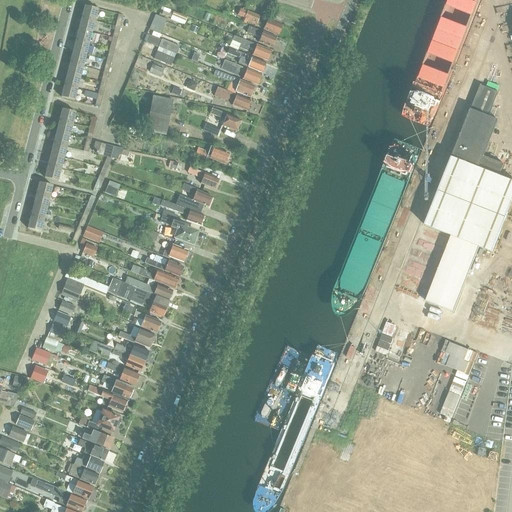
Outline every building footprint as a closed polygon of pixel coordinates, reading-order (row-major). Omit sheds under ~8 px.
[(85,6),(82,18),(95,21),(98,9),(85,6)] [(184,26),(187,18),(173,12),(171,11),(164,8),(162,15),(168,17),(171,18),(170,20),(184,26)] [(257,24),(265,26),(263,30),(277,36),(282,26),(240,9),(238,16),(244,18),(244,20),(245,20),(244,23),(246,24),(247,23),(256,27),(257,24)] [(273,20),(280,23),(283,16),(276,13),(273,20)] [(118,15),(115,26),(121,28),(124,16),(118,15)] [(154,20),(164,25),(166,22),(167,19),(156,15),(154,20)] [(82,18),(79,29),(93,32),(95,21),(82,18)] [(259,42),(272,48),(276,38),(250,26),(247,32),(261,38),(259,42)] [(79,29),(76,40),(90,43),(93,32),(79,29)] [(227,39),(231,40),(242,45),(240,48),(248,51),(249,47),(255,50),(253,55),(267,61),(271,51),(229,34),(227,39)] [(76,40),(73,51),(87,55),(90,43),(76,40)] [(159,48),(176,55),(179,48),(162,40),(159,48)] [(110,48),(107,60),(112,61),(115,50),(110,48)] [(229,48),(227,53),(240,59),(238,64),(262,73),(266,63),(260,61),(229,48)] [(73,51),(70,63),(84,66),(87,55),(73,51)] [(157,52),(154,59),(171,66),(174,59),(157,52)] [(107,60),(104,71),(109,73),(112,61),(107,60)] [(238,75),(239,72),(245,74),(243,79),(257,85),(261,75),(224,60),(221,69),(238,75)] [(70,63),(67,74),(81,78),(84,66),(70,63)] [(152,64),(149,71),(160,76),(163,69),(152,64)] [(104,71),(101,83),(106,84),(109,73),(104,71)] [(215,71),(213,76),(218,78),(224,80),(230,83),(226,91),(234,95),(235,92),(246,96),(250,98),(251,97),(253,97),(253,96),(254,93),(253,91),(255,87),(226,75),(220,73),(215,71)] [(67,74),(64,85),(78,89),(81,78),(67,74)] [(101,83),(98,94),(103,95),(106,84),(101,83)] [(78,89),(64,85),(61,97),(75,101),(78,89)] [(426,301),(454,312),(480,247),(493,253),(511,203),(511,181),(499,177),(504,165),(484,157),(498,121),(489,117),(499,93),(481,86),(471,110),(425,226),(452,236),(426,301)] [(214,96),(215,96),(228,101),(229,99),(234,101),(233,105),(247,111),(251,101),(234,95),(226,91),(218,88),(214,96)] [(103,95),(98,94),(95,105),(100,107),(103,95)] [(146,131),(165,135),(173,101),(153,97),(146,131)] [(62,109),(59,121),(73,124),(76,112),(62,109)] [(211,114),(225,120),(222,126),(237,132),(237,131),(239,130),(241,127),(239,125),(241,121),(213,109),(211,114)] [(59,121),(56,132),(70,135),(73,124),(59,121)] [(127,136),(139,138),(141,131),(129,128),(127,136)] [(56,132),(54,143),(67,146),(70,135),(56,132)] [(97,155),(100,143),(95,142),(92,151),(96,152),(96,153),(97,154),(97,155)] [(54,143),(51,154),(64,158),(67,146),(54,143)] [(97,155),(103,156),(106,144),(100,143),(97,155)] [(107,157),(109,158),(119,161),(122,149),(106,144),(103,156),(107,157)] [(196,154),(225,165),(229,155),(214,149),(211,154),(198,149),(196,154)] [(51,154),(48,166),(61,169),(64,158),(51,154)] [(107,170),(112,159),(109,158),(107,157),(102,168),(107,170)] [(171,169),(185,173),(187,166),(173,162),(171,169)] [(61,169),(48,166),(45,177),(58,181),(61,169)] [(102,181),(107,170),(102,168),(98,179),(102,181)] [(201,184),(215,190),(219,180),(190,168),(188,173),(203,179),(201,184)] [(98,179),(93,191),(98,193),(102,181),(98,179)] [(106,191),(118,196),(123,184),(111,179),(106,191)] [(39,182),(36,194),(50,197),(53,186),(39,182)] [(179,195),(176,205),(200,214),(204,206),(208,207),(212,197),(183,185),(181,190),(195,195),(192,201),(179,195)] [(36,194),(34,205),(47,208),(50,197),(36,194)] [(91,208),(96,197),(91,195),(86,207),(91,208)] [(200,214),(176,205),(162,200),(160,206),(188,216),(186,221),(200,226),(204,215),(200,214)] [(34,205),(31,216),(44,220),(47,208),(34,205)] [(86,220),(91,208),(86,207),(82,218),(86,220)] [(158,216),(161,217),(175,222),(177,216),(163,211),(163,213),(157,211),(156,214),(156,215),(158,216)] [(44,220),(31,216),(28,228),(41,231),(44,220)] [(175,222),(161,217),(159,222),(171,227),(170,228),(178,231),(175,238),(193,244),(197,233),(186,229),(187,226),(175,222)] [(82,231),(86,220),(82,218),(77,229),(82,231)] [(129,232),(133,233),(133,234),(156,242),(159,235),(131,224),(129,232)] [(87,228),(83,239),(99,245),(103,234),(87,228)] [(77,229),(72,240),(77,242),(82,231),(77,229)] [(83,253),(94,257),(97,249),(86,244),(83,253)] [(187,258),(189,254),(188,252),(188,251),(173,245),(169,253),(164,251),(162,256),(168,259),(169,257),(183,263),(185,258),(187,258)] [(145,263),(150,265),(179,277),(184,267),(168,261),(166,266),(147,258),(145,263)] [(146,272),(146,271),(141,269),(133,265),(130,272),(174,289),(179,279),(157,271),(155,276),(146,272)] [(127,277),(125,283),(168,301),(170,298),(171,297),(173,294),(172,292),(172,291),(158,285),(156,289),(127,277)] [(168,301),(125,283),(112,278),(107,292),(142,307),(143,304),(151,307),(149,312),(163,317),(170,302),(168,301)] [(61,295),(77,301),(81,290),(66,284),(61,295)] [(58,310),(71,315),(75,307),(62,302),(58,310)] [(54,321),(67,327),(70,318),(58,312),(54,321)] [(135,325),(141,327),(156,334),(161,322),(135,312),(134,317),(138,318),(135,325)] [(380,344),(391,348),(399,324),(388,320),(380,344)] [(52,325),(49,333),(47,338),(60,343),(65,331),(52,325)] [(120,338),(134,343),(135,342),(149,347),(151,342),(153,343),(155,338),(154,337),(154,336),(139,330),(133,328),(130,336),(121,333),(120,338)] [(55,352),(58,343),(46,338),(42,348),(55,352)] [(100,344),(97,350),(101,351),(100,356),(108,359),(112,349),(100,344)] [(116,344),(114,349),(145,362),(149,352),(133,346),(131,350),(116,344)] [(372,358),(382,361),(385,350),(376,347),(372,358)] [(45,366),(50,354),(37,349),(32,360),(45,366)] [(145,362),(114,349),(112,354),(127,361),(125,366),(141,372),(145,362)] [(511,390),(428,357),(366,511),(473,511),(511,415),(511,390)] [(354,358),(352,370),(362,372),(364,360),(354,358)] [(119,368),(112,365),(108,364),(106,369),(121,375),(119,380),(135,387),(139,376),(119,368)] [(35,375),(47,380),(49,374),(38,369),(35,375)] [(331,396),(339,398),(344,377),(337,375),(331,396)] [(130,398),(133,392),(131,391),(133,388),(104,376),(101,382),(110,385),(111,382),(115,384),(111,393),(128,399),(129,397),(130,398)] [(7,394),(7,393),(1,392),(2,385),(3,381),(0,379),(0,404),(10,407),(13,396),(7,394)] [(125,406),(127,401),(89,386),(87,391),(110,401),(108,407),(123,413),(123,410),(125,411),(127,407),(125,406)] [(348,414),(353,394),(343,391),(338,411),(348,414)] [(20,414),(34,420),(36,414),(22,408),(20,414)] [(78,425),(93,431),(106,436),(108,430),(113,432),(115,426),(116,426),(117,426),(118,426),(118,425),(119,424),(119,423),(120,423),(120,422),(119,420),(119,419),(118,418),(103,411),(102,412),(96,410),(92,420),(82,416),(78,425)] [(330,417),(326,415),(323,422),(333,426),(338,414),(332,411),(330,417)] [(16,425),(30,431),(34,422),(20,416),(16,425)] [(28,434),(14,428),(10,437),(24,444),(28,434)] [(106,436),(93,431),(90,437),(84,434),(82,439),(88,442),(109,450),(113,439),(106,436)] [(0,442),(0,445),(16,452),(19,444),(2,437),(0,442)] [(83,453),(89,456),(104,462),(108,452),(80,440),(78,445),(85,448),(83,453)] [(0,462),(10,467),(15,455),(4,450),(0,448),(0,462)] [(77,459),(74,465),(80,467),(80,466),(99,474),(103,464),(84,456),(82,461),(77,459)] [(80,467),(74,465),(72,465),(68,475),(94,486),(98,475),(80,467)] [(0,478),(8,482),(13,471),(0,466),(0,478)] [(66,476),(65,480),(64,480),(73,484),(74,482),(77,483),(73,492),(89,499),(93,488),(85,484),(85,483),(66,476)] [(12,486),(0,480),(0,496),(6,499),(12,486)] [(44,489),(43,491),(60,498),(58,503),(65,506),(81,511),(82,511),(83,511),(86,506),(84,506),(86,501),(78,498),(78,497),(73,494),(66,492),(46,483),(44,489)] [(73,511),(54,504),(54,503),(46,500),(43,507),(52,510),(50,511),(73,511)]
